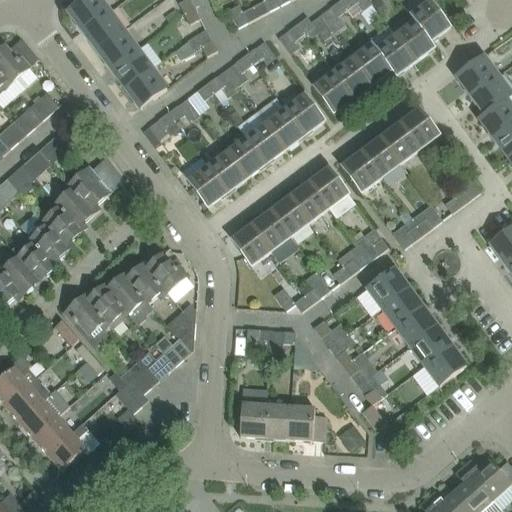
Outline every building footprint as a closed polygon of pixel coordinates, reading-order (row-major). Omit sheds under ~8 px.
[(83,34),(110,14),(99,0),(88,0),(69,14),(83,34)] [(345,0),(340,4),(347,13),(357,6),(352,0),(345,0)] [(185,17),(195,12),(190,1),(179,7),(185,17)] [(254,10),(259,20),(270,15),(264,4),(254,10)] [(338,20),(347,13),(340,4),(331,11),(338,20)] [(451,30),(445,23),(431,4),(411,18),(431,45),(451,30)] [(249,26),(259,20),(254,10),(243,15),(249,26)] [(201,22),(195,12),(185,17),(190,28),(201,22)] [(124,34),(110,14),(83,34),(98,53),(124,34)] [(431,45),(411,18),(415,24),(396,38),(416,65),(436,50),(431,45)] [(308,20),(298,27),(305,37),(315,30),(308,20)] [(296,44),(305,37),(298,27),(288,34),(296,44)] [(138,53),(124,34),(98,53),(112,73),(138,53)] [(373,47),(397,79),(416,65),(396,38),(378,52),(374,47),(373,47)] [(0,73),(12,87),(39,63),(22,43),(10,53),(6,49),(0,53),(0,73)] [(202,49),(207,60),(218,54),(212,43),(202,49)] [(397,79),(373,47),(353,62),(373,88),(392,74),(396,80),(397,79)] [(255,51),(246,59),(253,68),(262,61),(255,51)] [(153,72),(138,53),(112,73),(126,92),(153,72)] [(253,68),(246,59),(236,66),(243,75),(253,68)] [(457,79),(471,98),(498,79),(484,59),(457,79)] [(353,62),(334,76),(353,102),(373,88),(353,62)] [(167,92),(153,72),(126,92),(141,112),(167,92)] [(0,73),(0,97),(5,94),(12,87),(0,73)] [(353,102),(334,76),(314,90),(334,117),(353,102)] [(511,98),(511,96),(498,79),(471,98),(486,118),(480,122),(511,98)] [(224,90),(217,80),(207,87),(214,97),(224,90)] [(214,97),(207,87),(197,94),(205,104),(214,97)] [(32,109),(44,123),(59,110),(47,96),(32,109)] [(305,98),(286,112),(306,139),(325,124),(305,98)] [(511,98),(480,122),(495,142),(511,128),(511,109),(507,103),(511,99),(511,98)] [(15,124),(28,138),(44,123),(32,109),(15,124)] [(178,109),(168,116),(176,125),(185,118),(178,109)] [(286,153),(306,139),(286,112),(266,127),(286,153)] [(420,112),(400,127),(420,153),(440,138),(420,112)] [(181,133),(176,125),(168,116),(159,123),(171,140),(181,133)] [(15,124),(7,131),(19,145),(28,138),(15,124)] [(266,127),(247,141),(267,168),(286,153),(266,127)] [(384,139),(381,141),(400,167),(420,153),(400,127),(393,132),(392,129),(382,136),(384,139)] [(511,128),(495,142),(509,161),(511,158),(511,128)] [(0,155),(3,159),(12,152),(0,138),(0,155)] [(56,139),(49,146),(61,160),(68,153),(56,139)] [(247,182),(267,168),(247,141),(228,155),(247,182)] [(381,141),(361,155),(381,182),(400,167),(381,141)] [(40,153),(32,160),(45,174),(53,167),(40,153)] [(228,155),(208,170),(228,196),(247,182),(228,155)] [(343,165),(345,167),(342,169),(362,196),(381,182),(361,155),(354,161),(352,158),(343,165)] [(86,174),(71,188),(96,216),(101,212),(97,208),(108,198),(125,184),(108,161),(107,162),(108,164),(95,176),(90,171),(86,174)] [(24,168),(16,175),(7,182),(20,197),(23,200),(34,191),(31,186),(36,181),(24,168)] [(208,211),(228,196),(208,170),(189,184),(208,211)] [(309,186),(329,212),(349,197),(329,171),(309,186)] [(7,182),(0,189),(13,203),(20,197),(7,182)] [(329,212),(309,186),(302,191),(300,189),(291,195),(293,198),(290,200),(310,226),(329,212)] [(57,205),(83,234),(88,230),(84,226),(96,216),(71,188),(64,193),(67,197),(57,205)] [(465,193),(455,200),(462,210),(472,203),(465,193)] [(310,226),(290,200),(271,214),(290,241),(310,226)] [(462,210),(455,200),(445,207),(453,217),(462,210)] [(44,224),(69,253),(75,248),(71,244),(83,234),(57,205),(51,211),(55,215),(44,224)] [(255,226),(251,229),(271,255),(290,241),(271,214),(263,220),(261,218),(253,224),(255,226)] [(29,238),(32,242),(57,270),(62,266),(59,262),(69,253),(44,224),(41,220),(41,221),(34,227),(37,230),(29,238)] [(417,229),(424,238),(433,231),(426,222),(417,229)] [(252,269),(271,255),(251,229),(232,243),(252,269)] [(414,246),(424,238),(417,229),(407,236),(414,246)] [(511,231),(491,247),(505,266),(511,261),(511,231)] [(29,238),(12,253),(19,261),(43,289),(49,284),(46,280),(57,270),(32,242),(29,238)] [(372,249),(379,258),(389,251),(382,242),(372,249)] [(350,280),(369,266),(357,249),(338,263),(343,270),(350,280)] [(144,267),(169,296),(188,279),(179,269),(176,272),(163,257),(152,267),(148,263),(144,267)] [(0,270),(0,272),(24,299),(35,290),(38,294),(43,289),(19,261),(10,269),(6,265),(0,270)] [(129,274),(124,278),(148,307),(149,307),(158,298),(160,300),(162,302),(169,296),(144,267),(132,278),(129,274)] [(341,287),(350,280),(343,270),(333,277),(341,287)] [(0,305),(4,310),(15,300),(19,304),(24,299),(0,272),(0,305)] [(382,311),(409,291),(395,272),(368,292),(382,311)] [(109,284),(104,289),(129,317),(138,328),(147,320),(148,317),(153,312),(149,307),(148,307),(124,278),(113,288),(109,284)] [(90,295),(84,300),(110,328),(113,332),(129,317),(104,289),(93,299),(90,295)] [(285,312),(295,307),(286,291),(277,296),(285,312)] [(423,310),(409,291),(382,311),(397,330),(423,310)] [(314,292),(305,299),(312,309),(321,301),(314,292)] [(302,316),(312,309),(305,299),(295,306),(302,316)] [(84,300),(65,317),(74,328),(94,351),(107,340),(108,336),(105,333),(110,328),(84,300)] [(184,313),(196,327),(196,314),(191,307),(184,313)] [(423,310),(397,330),(411,349),(437,330),(423,310)] [(62,324),(54,331),(71,350),(79,344),(73,337),(62,324)] [(331,334),(324,324),(314,331),(321,341),(331,334)] [(452,349),(437,330),(411,349),(425,369),(452,349)] [(247,344),(259,345),(259,333),(248,332),(247,344)] [(272,334),(259,333),(259,345),(258,357),(271,358),(272,346),(272,334)] [(284,347),(295,347),(296,335),(284,335),(283,347),(284,347)] [(181,342),(180,342),(191,356),(194,354),(194,345),(186,337),(181,342)] [(156,348),(164,357),(176,370),(191,356),(180,342),(173,348),(165,339),(156,348)] [(294,372),(320,372),(299,344),(295,347),(294,372)] [(76,354),(87,366),(93,360),(82,348),(76,354)] [(467,369),(452,349),(425,369),(440,389),(467,369)] [(346,353),(336,360),(343,370),(353,363),(346,353)] [(146,358),(140,363),(147,370),(160,384),(176,370),(164,357),(157,363),(149,355),(146,358)] [(0,404),(4,409),(36,381),(28,372),(32,368),(23,359),(12,369),(14,372),(0,383),(0,404)] [(104,373),(93,360),(87,366),(98,378),(104,373)] [(120,380),(128,388),(131,384),(144,398),(160,384),(140,363),(120,380)] [(353,363),(343,370),(350,380),(360,372),(353,363)] [(116,375),(109,381),(121,394),(128,388),(120,380),(116,375)] [(19,426),(44,404),(50,398),(36,381),(4,409),(19,426)] [(128,388),(121,394),(116,398),(133,417),(149,403),(144,398),(131,384),(128,388)] [(375,392),(365,399),(372,408),(363,415),(378,435),(387,428),(373,409),(382,402),(375,392)] [(33,442),(58,420),(70,410),(56,394),(51,399),(50,398),(44,404),(19,426),(33,442)] [(241,440),(264,442),(267,409),(243,407),(241,440)] [(264,442),(288,443),(291,410),(267,409),(264,442)] [(315,412),(291,410),(288,443),(325,445),(327,420),(315,419),(315,412)] [(73,437),(58,420),(33,442),(48,459),(73,437)] [(73,437),(48,459),(62,475),(84,456),(87,458),(100,447),(83,428),(73,437)] [(471,463),(464,470),(494,505),(511,488),(511,469),(508,465),(499,473),(490,464),(480,473),(471,463)] [(465,487),(454,496),(468,511),(485,511),(494,505),(464,470),(456,477),(465,487)] [(23,503),(29,510),(41,499),(35,492),(23,503)] [(444,505),(436,495),(428,502),(437,511),(468,511),(454,496),(444,505)] [(437,511),(428,502),(420,509),(422,511),(437,511)]
